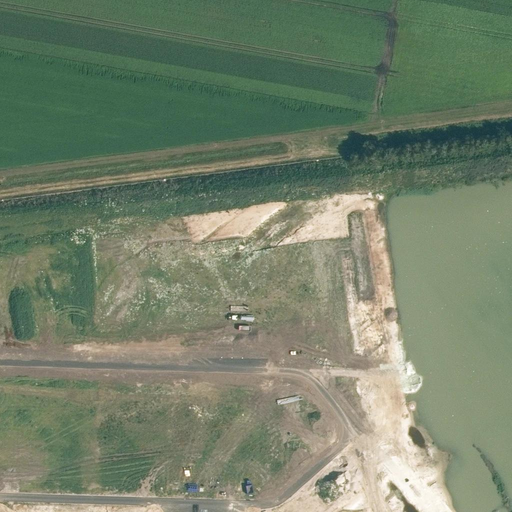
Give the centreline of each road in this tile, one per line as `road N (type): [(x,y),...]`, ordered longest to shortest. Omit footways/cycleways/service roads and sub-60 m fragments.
road 1 (track): [(511,114),(0,178)]
road 2 (track): [(330,137),(379,496),(359,511)]
